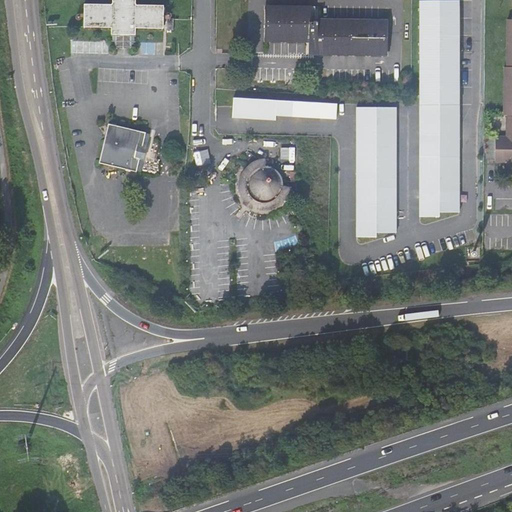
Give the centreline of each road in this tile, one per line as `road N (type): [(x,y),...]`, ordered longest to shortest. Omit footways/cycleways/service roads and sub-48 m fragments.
road 1 (trunk): [(511,304),(204,338)]
road 2 (trunk): [(511,414),(227,511)]
road 3 (secondary): [(77,269),(26,0)]
road 4 (secondary): [(9,0),(54,244)]
road 5 (unknown): [(465,0),(469,204)]
road 6 (secondary): [(54,244),(78,403)]
road 7 (trunk): [(204,338),(137,323),(77,269)]
road 8 (trunk): [(54,244),(27,325),(0,362)]
